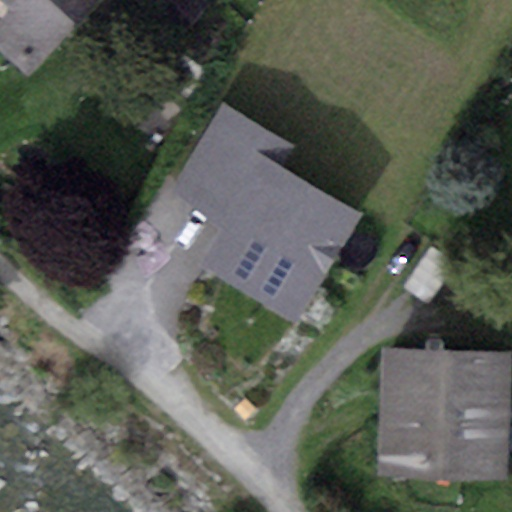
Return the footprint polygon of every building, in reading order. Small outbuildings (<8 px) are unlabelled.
[(0,0),(0,47),(28,73),(96,0),(0,0)] [(207,0),(137,0),(180,36),(209,1),(207,0)] [(293,146),(223,104),(173,190),(228,223),(202,267),(299,324),(365,213),(282,164),(293,146)] [(511,280),(502,295),(511,302),(511,280)] [(508,353),(381,346),(374,472),(506,479),(508,353)]
